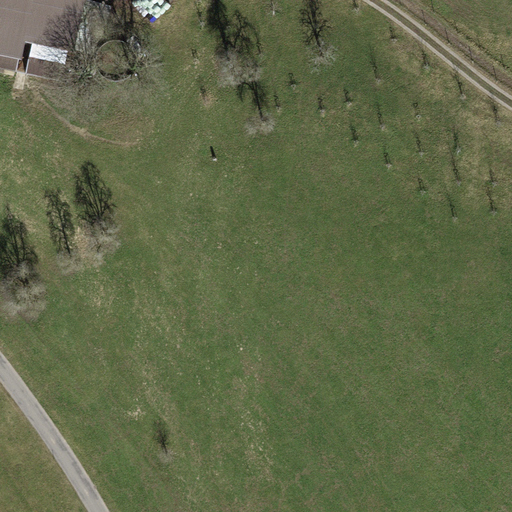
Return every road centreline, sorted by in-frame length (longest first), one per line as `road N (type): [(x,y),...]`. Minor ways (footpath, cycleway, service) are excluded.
road 1 (unclassified): [(118,511),(0,356)]
road 2 (track): [(371,0),(511,103)]
